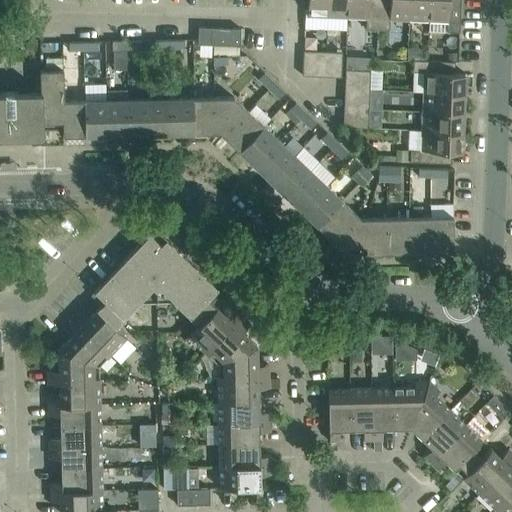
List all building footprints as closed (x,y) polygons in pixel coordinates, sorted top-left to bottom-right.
[(307,0),(307,14),(307,28),(327,29),(327,0),(307,0)] [(327,0),(327,29),(346,29),(346,16),(346,0),(327,0)] [(377,28),(378,0),(346,0),(346,16),(366,17),(365,28),(377,28)] [(409,19),(409,0),(378,0),(377,28),(388,29),(389,18),(409,19)] [(428,19),(428,0),(409,0),(409,19),(428,19)] [(459,32),(460,0),(428,0),(428,19),(447,20),(447,31),(459,32)] [(240,44),(240,27),(198,26),(198,43),(240,44)] [(169,48),(169,39),(155,39),(155,48),(169,48)] [(184,39),(169,39),(169,48),(184,47),(184,39)] [(126,49),(126,40),(112,40),(112,49),(126,49)] [(140,40),(126,40),(126,49),(141,48),(140,40)] [(83,50),(83,41),(69,41),(69,50),(83,50)] [(97,41),(83,41),(83,50),(97,49),(97,41)] [(321,75),(322,50),(303,49),(302,74),(321,75)] [(342,51),(322,50),(321,75),(341,76),(342,51)] [(227,64),(227,54),(213,55),(213,64),(227,64)] [(413,59),(413,71),(423,72),(423,71),(454,73),(454,72),(454,61),(413,59)] [(345,68),(345,76),(344,87),(369,88),(370,69),(345,68)] [(63,69),(39,69),(40,91),(32,91),(33,136),(43,136),(43,129),(63,128),(63,100),(64,100),(63,69)] [(413,71),(412,90),(422,91),(463,93),(464,73),(454,72),(454,73),(423,71),(423,72),(413,71)] [(274,82),(264,72),(258,78),(268,88),(274,82)] [(285,91),(274,82),(268,88),(278,98),(285,91)] [(368,108),(369,88),(344,87),(343,106),(368,108)] [(33,136),(32,91),(17,91),(8,91),(0,91),(0,136),(9,137),(33,136)] [(463,112),(463,93),(422,91),(421,110),(463,112)] [(234,96),(214,97),(215,132),(220,132),(223,135),(248,110),(234,96)] [(171,133),(171,97),(149,98),(150,133),(171,133)] [(193,132),(192,97),(171,97),(171,133),(193,132)] [(215,132),(214,97),(192,97),(193,132),(215,132)] [(128,134),(128,98),(106,99),(107,134),(128,134)] [(150,133),(149,98),(128,98),(128,134),(150,133)] [(84,99),(64,100),(63,100),(63,128),(63,135),(85,135),(84,99)] [(107,134),(106,99),(84,99),(85,135),(107,134)] [(305,112),(295,102),(289,108),(300,118),(305,112)] [(367,127),(368,108),(343,106),(343,126),(367,127)] [(263,124),(248,110),(223,135),(239,150),(263,124)] [(462,131),(463,112),(421,110),(421,129),(462,131)] [(316,121),(305,112),(300,118),(310,128),(316,121)] [(255,165),(279,139),(263,124),(239,150),(255,165)] [(461,151),(462,131),(421,129),(415,129),(414,149),(410,149),(409,161),(451,162),(451,151),(461,151)] [(320,138),(331,148),(337,141),(326,131),(320,138)] [(270,180),(295,154),(279,139),(255,165),(270,180)] [(347,151),(337,141),(331,148),(341,157),(347,151)] [(310,169),(295,154),(270,180),(286,195),(310,169)] [(367,169),(362,165),(361,164),(351,175),(357,181),(367,169)] [(386,181),(386,165),(378,165),(377,180),(386,181)] [(399,181),(400,167),(400,166),(386,165),(386,181),(399,181)] [(429,176),(430,168),(418,167),(417,176),(429,176)] [(446,177),(447,169),(430,168),(429,176),(446,177)] [(326,184),(310,169),(286,195),(301,210),(326,184)] [(372,174),(367,169),(357,181),(361,185),(372,174)] [(344,202),(326,184),(301,210),(320,227),(344,202)] [(361,205),(369,207),(376,190),(367,188),(361,205)] [(334,241),(359,216),(344,202),(320,227),(334,241)] [(453,250),(452,215),(430,216),(431,251),(453,250)] [(366,253),(366,217),(361,217),(359,216),(334,241),(347,253),(366,253)] [(409,252),(408,216),(387,217),(388,252),(409,252)] [(431,251),(430,216),(408,216),(409,252),(431,251)] [(388,252),(387,217),(366,217),(366,253),(388,252)] [(140,243),(124,259),(156,289),(186,257),(169,241),(161,233),(151,223),(135,239),(140,243)] [(186,257),(156,289),(156,301),(173,301),(190,317),(209,298),(208,298),(215,290),(217,288),(186,257)] [(124,259),(94,291),(96,293),(104,301),(123,319),(139,302),(156,301),(156,289),(124,259)] [(205,351),(240,314),(233,307),(226,315),(216,306),(209,298),(190,317),(198,325),(188,335),(205,351)] [(104,301),(96,309),(87,318),(79,311),(73,317),(110,353),(126,337),(115,327),(123,319),(104,301)] [(240,328),(247,320),(240,314),(205,351),(216,362),(217,378),(268,377),(268,368),(257,368),(256,344),(240,328)] [(99,365),(110,353),(73,317),(66,324),(74,332),(58,349),(58,373),(47,373),(47,383),(59,383),(59,382),(99,381),(99,365)] [(415,348),(394,339),(395,358),(415,358),(415,348)] [(268,387),(268,377),(217,378),(217,400),(258,399),(258,387),(268,387)] [(410,427),(428,380),(414,380),(414,387),(393,387),(394,427),(410,427)] [(422,438),(450,409),(435,394),(439,390),(429,380),(428,380),(410,427),(422,438)] [(100,403),(99,381),(59,382),(59,383),(59,394),(48,395),(48,404),(100,403)] [(373,439),(372,387),(350,388),(351,428),(363,428),(363,439),(373,439)] [(393,387),(372,387),(373,439),(373,450),(381,449),(381,439),(382,439),(382,428),(394,427),(393,387)] [(351,428),(350,388),(328,388),(329,440),(339,439),(339,428),(351,428)] [(509,410),(493,394),(486,402),(502,418),(509,410)] [(258,411),(258,399),(217,400),(218,421),(269,420),(269,411),(258,411)] [(172,401),(161,401),(161,411),(172,410),(172,401)] [(100,424),(100,403),(48,404),(48,413),(59,413),(60,425),(100,424)] [(430,461),(466,424),(450,409),(422,438),(431,447),(423,455),(430,461)] [(270,430),(269,420),(218,421),(218,443),(259,442),(259,430),(270,430)] [(101,446),(100,424),(60,425),(60,437),(49,438),(49,447),(101,446)] [(466,424),(430,461),(437,468),(445,460),(454,469),(472,450),(472,449),(482,439),(466,424)] [(259,454),(259,442),(218,443),(219,465),(270,463),(270,454),(259,454)] [(101,467),(101,446),(49,447),(49,456),(61,456),(60,468),(101,467)] [(472,450),(454,469),(462,476),(478,492),(511,456),(511,452),(508,448),(500,456),(490,447),(480,457),(472,450)] [(494,507),(511,487),(511,456),(478,492),(494,507)] [(271,473),(270,463),(219,465),(219,487),(260,486),(259,473),(271,473)] [(176,466),(176,488),(188,488),(188,466),(176,466)] [(102,489),(101,467),(60,468),(60,481),(50,481),(50,490),(102,489)] [(152,469),(141,469),(142,479),(153,479),(152,469)] [(209,487),(188,488),(176,488),(177,504),(209,503),(209,487)] [(499,511),(511,511),(511,487),(494,507),(499,511)] [(158,509),(157,488),(141,488),(142,509),(158,509)] [(102,510),(102,489),(50,490),(50,500),(61,500),(61,511),(76,511),(75,511),(112,511),(116,511),(116,510),(102,510)]
